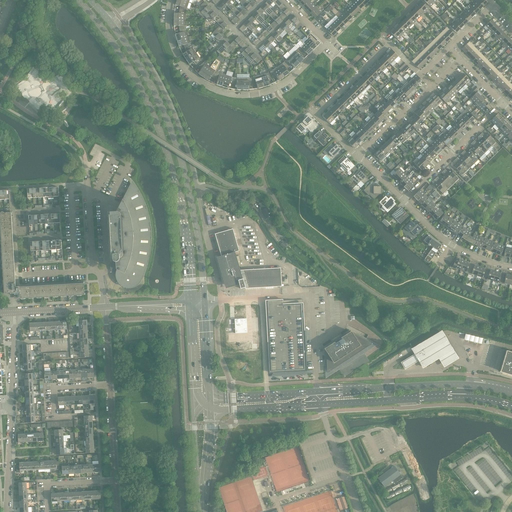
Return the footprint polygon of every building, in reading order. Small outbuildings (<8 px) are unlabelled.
[(189,3),(180,0),(176,0),(175,5),(180,6),(180,10),(187,11),(187,9),(189,3)] [(225,0),(218,7),(222,11),(227,6),(232,11),(235,7),(230,2),(230,3),(227,0),(225,0)] [(244,0),(242,0),(240,3),(245,8),(242,11),(240,12),(240,13),(244,16),(252,8),(249,4),(244,0)] [(278,0),(268,0),(265,4),(269,7),(274,2),(283,12),(278,17),(282,21),(291,13),(278,0)] [(312,0),(309,0),(304,6),(307,10),(313,4),(310,2),(312,0)] [(358,0),(356,0),(354,3),(360,9),(364,6),(358,0)] [(474,0),(476,2),(474,4),(479,10),(483,6),(477,0),(474,0)] [(201,12),(207,19),(210,15),(208,12),(211,9),(204,2),(201,6),(204,9),(201,12)] [(422,2),(418,6),(425,13),(429,9),(422,2)] [(354,3),(350,7),(356,13),(360,9),(354,3)] [(265,4),(256,12),(260,16),(265,11),(270,16),(274,12),(269,7),(265,4)] [(313,4),(307,10),(311,14),(319,7),(318,5),(316,7),(313,4)] [(469,5),(468,6),(476,14),(479,10),(474,4),(471,7),(469,5)] [(418,6),(414,10),(421,17),(425,13),(418,6)] [(469,9),(466,12),(472,18),(476,14),(468,6),(467,7),(469,9)] [(236,16),(231,21),(235,25),(244,16),(240,13),(240,12),(237,10),(235,7),(232,11),(236,16)] [(319,7),(311,14),(315,18),(321,12),(318,10),(320,8),(319,7)] [(350,7),(346,11),(352,17),(356,13),(350,7)] [(210,15),(207,19),(210,22),(214,19),(217,22),(221,19),(211,9),(208,12),(210,15)] [(174,13),(174,20),(186,20),(186,14),(187,11),(180,10),(179,13),(174,13)] [(414,10),(411,14),(417,20),(421,17),(414,10)] [(346,11),(342,14),(348,21),(352,17),(346,11)] [(256,12),(248,21),(251,24),(252,24),(253,23),(256,19),(261,24),(265,21),(260,16),(256,12)] [(274,12),(270,16),(275,21),(270,26),(273,29),(282,21),(278,17),(274,12)] [(462,13),(460,14),(468,21),(472,18),(466,12),(463,14),(462,13)] [(342,14),(338,18),(345,25),(348,21),(342,14)] [(411,14),(407,18),(413,24),(417,20),(411,14)] [(461,17),(458,19),(464,25),(468,21),(460,14),(459,15),(461,17)] [(293,15),(284,24),(288,27),(293,22),(296,26),(295,27),(299,31),(304,27),(300,22),(293,15)] [(338,18),(334,22),(341,28),(345,25),(338,18)] [(407,18),(403,21),(409,28),(413,24),(407,18)] [(220,25),(215,30),(219,34),(227,26),(221,19),(217,22),(220,25)] [(454,20),(453,21),(460,29),(464,25),(458,19),(456,22),(454,20)] [(186,20),(174,20),(174,26),(179,26),(179,30),(186,29),(190,28),(190,26),(186,26),(186,20)] [(486,31),(488,32),(495,24),(491,20),(486,26),(488,29),(486,31)] [(239,29),(243,33),(248,28),(253,33),(256,29),(253,26),(252,24),(251,24),(248,21),(239,29)] [(265,21),(261,24),(266,29),(261,34),(265,38),(273,29),(270,26),(265,21)] [(403,21),(399,25),(405,32),(409,28),(403,21)] [(460,29),(453,21),(452,22),(453,24),(451,27),(456,33),(460,29)] [(334,22),(331,26),(337,32),(341,28),(334,22)] [(284,24),(276,32),(279,36),(280,36),(282,38),(287,33),(288,34),(291,31),(288,27),(284,24)] [(495,24),(488,32),(489,33),(491,31),(493,34),(499,28),(495,24)] [(399,25),(395,29),(402,35),(405,32),(399,25)] [(445,29),(443,31),(450,39),(454,35),(445,25),(444,27),(445,29)] [(337,32),(331,26),(326,30),(333,36),(337,32)] [(499,28),(493,34),(496,36),(494,38),(495,40),(503,32),(499,28)] [(175,35),(177,41),(189,37),(187,31),(186,29),(179,30),(180,33),(175,35)] [(253,33),(252,34),(256,39),(253,43),(256,46),(265,38),(261,34),(256,29),(253,33)] [(402,35),(395,29),(391,33),(398,39),(402,35)] [(219,34),(215,30),(212,34),(215,37),(210,42),(213,46),(222,37),(219,34)] [(438,32),(437,33),(446,43),(450,39),(443,31),(440,34),(438,32)] [(276,32),(267,40),(271,44),(276,39),(279,42),(283,39),(282,38),(280,36),(279,36),(276,32)] [(503,32),(495,40),(496,41),(498,39),(501,42),(507,36),(503,32)] [(305,37),(302,40),(304,42),(313,51),(320,43),(311,33),(307,36),(307,39),(305,37)] [(438,36),(435,39),(442,46),(446,43),(437,33),(436,34),(438,36)] [(507,36),(501,42),(503,44),(502,46),(503,47),(510,40),(507,36)] [(189,37),(177,41),(179,47),(183,45),(185,48),(191,45),(190,43),(189,37)] [(238,37),(230,45),(233,49),(238,44),(241,47),(245,44),(238,37)] [(431,39),(429,41),(439,50),(442,46),(435,39),(432,41),(431,39)] [(267,40),(259,49),(262,52),(262,53),(265,50),(269,53),(271,51),(272,50),(274,47),(271,44),(267,40)] [(462,49),(466,53),(473,46),(471,43),(473,41),(471,40),(462,49)] [(511,41),(510,40),(503,47),(504,49),(506,47),(508,49),(511,45),(511,41)] [(430,44),(427,46),(435,54),(439,50),(429,41),(428,42),(430,44)] [(226,42),(218,50),(221,54),(225,50),(228,54),(230,52),(233,49),(230,45),(226,42)] [(304,42),(297,49),(303,54),(305,52),(308,55),(313,51),(304,42)] [(245,44),(241,47),(245,51),(241,54),(245,57),(248,54),(251,57),(254,53),(245,44)] [(191,45),(185,48),(187,52),(182,55),(186,60),(196,53),(193,48),(191,45)] [(423,47),(422,48),(431,58),(435,54),(427,46),(425,49),(423,47)] [(473,46),(466,53),(470,57),(479,48),(478,47),(476,48),(473,46)] [(422,51),(420,54),(427,61),(431,58),(422,48),(420,49),(422,51)] [(479,48),(470,57),(473,61),(481,53),(478,51),(480,49),(479,48)] [(297,49),(291,55),(299,64),(304,60),(300,56),(303,54),(297,49)] [(392,50),(387,54),(394,60),(398,56),(392,50)] [(196,53),(186,60),(189,65),(194,62),(196,65),(201,60),(200,58),(196,53)] [(248,54),(245,57),(251,64),(254,60),(258,64),(261,60),(254,53),(251,57),(248,54)] [(481,53),(473,61),(477,65),(487,55),(485,54),(484,56),(481,53)] [(387,54),(384,58),(390,64),(394,60),(387,54)] [(415,55),(414,56),(423,65),(427,61),(420,54),(417,56),(415,55)] [(291,55),(284,62),(289,67),(291,65),(295,68),(299,64),(291,55)] [(487,55),(477,65),(481,69),(489,61),(486,59),(488,57),(487,55)] [(423,65),(414,56),(413,57),(415,59),(412,62),(419,69),(423,65)] [(384,58),(380,61),(386,68),(390,64),(384,58)] [(380,61),(376,65),(382,72),(386,68),(380,61)] [(489,61),(481,69),(485,72),(494,63),(493,62),(491,64),(489,61)] [(198,74),(203,77),(210,67),(205,64),(204,62),(199,67),(201,70),(198,74)] [(282,63),(277,67),(284,77),(290,73),(287,69),(289,67),(284,62),(282,63)] [(494,63),(485,72),(489,76),(496,69),(493,66),(495,64),(494,63)] [(376,65),(372,69),(378,76),(382,72),(376,65)] [(210,67),(203,77),(208,81),(211,77),(215,78),(218,72),(215,71),(210,67)] [(284,77),(277,67),(272,71),(270,72),(273,78),(276,77),(279,81),(284,77)] [(372,69),(368,73),(375,79),(378,76),(372,69)] [(496,69),(489,76),(492,80),(502,71),(501,70),(499,72),(496,69)] [(502,71),(492,80),(496,84),(504,77),(501,74),(503,72),(502,71)] [(218,72),(215,78),(218,80),(216,85),(222,87),(226,75),(220,73),(218,72)] [(266,74),(260,75),(264,87),(270,85),(269,81),(272,79),(269,73),(266,74)] [(368,73),(364,77),(370,83),(370,84),(375,79),(368,73)] [(463,74),(459,78),(466,84),(470,80),(463,74)] [(226,75),(222,87),(228,89),(230,84),(233,85),(234,78),(232,77),(226,75)] [(254,77),(252,78),(253,85),(256,84),(258,89),(264,87),(260,75),(254,77)] [(416,75),(412,79),(418,85),(422,81),(416,75)] [(408,82),(414,89),(418,85),(412,79),(410,76),(406,80),(408,82)] [(504,77),(496,84),(500,88),(509,79),(508,78),(506,79),(504,77)] [(234,78),(233,85),(237,85),(237,90),(243,90),(243,78),(237,78),(234,78)] [(243,78),(243,90),(249,90),(249,85),(253,85),(252,78),(249,78),(243,78)] [(362,78),(358,83),(367,91),(371,87),(369,85),(363,79),(362,78)] [(459,78),(455,81),(462,88),(466,84),(459,78)] [(509,79),(500,88),(504,92),(511,84),(509,82),(511,80),(509,79)] [(455,81),(452,85),(458,92),(462,88),(455,81)] [(408,82),(404,86),(411,93),(414,89),(408,82)] [(358,83),(354,86),(363,95),(367,91),(358,83)] [(452,85),(448,89),(454,96),(458,92),(452,85)] [(354,86),(350,90),(357,97),(359,99),(363,95),(354,86)] [(404,86),(400,90),(407,97),(411,93),(404,86)] [(398,88),(395,92),(396,94),(401,99),(402,101),(404,103),(406,101),(404,99),(407,97),(400,90),(398,88)] [(448,89),(444,93),(450,99),(454,96),(448,89)] [(350,90),(347,94),(353,101),(357,97),(350,90)] [(395,92),(391,96),(397,102),(401,99),(396,94),(395,92)] [(450,99),(444,93),(440,97),(446,103),(450,99)] [(470,99),(474,103),(481,97),(477,93),(470,99)] [(347,94),(343,98),(349,104),(353,101),(347,94)] [(435,95),(431,99),(438,105),(442,101),(435,95)] [(388,102),(389,102),(393,106),(397,102),(391,96),(386,100),(388,102)] [(481,97),(474,103),(478,107),(484,100),(481,97)] [(343,98),(339,102),(345,108),(349,104),(343,98)] [(431,99),(428,102),(434,109),(438,105),(431,99)] [(484,100),(478,107),(481,111),(488,104),(484,100)] [(385,101),(381,105),(387,112),(391,108),(387,104),(387,103),(385,101)] [(339,102),(335,105),(341,112),(345,108),(339,102)] [(428,102),(424,106),(430,113),(434,109),(428,102)] [(377,109),(379,111),(383,116),(387,112),(381,105),(379,103),(375,107),(377,109)] [(488,104),(481,111),(485,115),(492,108),(488,104)] [(335,105),(331,109),(338,116),(341,112),(335,105)] [(424,106),(420,110),(426,117),(430,113),(424,106)] [(331,109),(327,113),(334,119),(338,116),(331,109)] [(414,112),(418,116),(422,120),(423,120),(426,117),(420,110),(417,113),(415,111),(414,112)] [(379,111),(375,115),(381,122),(384,119),(386,121),(387,119),(383,116),(379,111)] [(466,111),(462,115),(470,123),(474,119),(466,111)] [(327,113),(323,117),(330,124),(332,126),(336,122),(334,119),(327,113)] [(462,114),(458,118),(466,127),(470,123),(462,115),(462,114)] [(491,121),(495,125),(502,118),(498,114),(491,121)] [(375,115),(371,119),(377,125),(381,122),(375,115)] [(300,123),(296,128),(301,134),(303,132),(304,134),(309,130),(311,133),(317,127),(313,123),(311,121),(312,121),(311,120),(308,116),(302,122),(303,122),(301,124),(300,123)] [(418,116),(414,120),(420,126),(424,122),(423,120),(422,120),(418,116)] [(458,118),(454,122),(456,124),(462,130),(466,127),(458,118)] [(502,118),(495,125),(499,129),(506,122),(502,118)] [(371,119),(367,123),(374,129),(377,125),(371,119)] [(414,120),(410,124),(414,128),(416,130),(420,126),(414,120)] [(506,122),(499,129),(502,132),(509,126),(506,122)] [(367,123),(363,126),(370,133),(374,129),(367,123)] [(456,124),(452,127),(459,134),(462,130),(456,124)] [(408,125),(404,129),(410,136),(415,132),(413,130),(408,125)] [(450,125),(446,129),(455,138),(459,134),(452,127),(450,125)] [(363,126),(359,130),(366,137),(370,133),(363,126)] [(511,128),(509,126),(502,132),(506,136),(511,130),(511,128)] [(395,130),(397,132),(394,135),(401,142),(401,141),(403,143),(406,140),(405,138),(400,133),(397,129),(395,130)] [(404,129),(400,133),(405,138),(406,140),(410,136),(404,129)] [(446,129),(443,133),(451,142),(455,138),(446,129)] [(359,130),(356,134),(362,140),(366,137),(359,130)] [(319,131),(312,138),(315,140),(316,139),(323,146),(327,143),(324,140),(328,136),(325,133),(324,134),(322,133),(321,133),(319,131)] [(443,133),(439,137),(441,139),(445,144),(449,148),(450,146),(448,144),(451,142),(443,133)] [(483,134),(482,133),(481,135),(492,146),(496,142),(487,133),(484,136),(483,135),(483,134)] [(356,134),(352,138),(358,144),(362,140),(356,134)] [(394,135),(391,139),(397,145),(401,142),(394,135)] [(481,135),(479,136),(480,137),(481,137),(482,138),(481,139),(479,141),(488,150),(490,152),(494,149),(492,146),(481,135)] [(439,137),(435,141),(441,147),(445,144),(441,139),(439,137)] [(358,144),(352,138),(348,142),(354,148),(358,144)] [(391,139),(387,143),(393,149),(397,145),(391,139)] [(433,147),(432,147),(437,152),(441,147),(435,141),(431,145),(433,147)] [(475,141),(473,142),(484,154),(488,150),(479,141),(476,144),(475,143),(475,141)] [(473,142),(471,144),(472,145),(474,145),(474,146),(471,149),(480,158),(484,154),(473,142)] [(387,143),(383,146),(389,153),(393,149),(387,143)] [(426,144),(423,148),(425,150),(425,151),(431,157),(436,153),(433,151),(431,148),(429,146),(429,147),(426,144)] [(329,146),(323,152),(326,155),(329,153),(333,157),(341,150),(336,145),(332,149),(329,146)] [(383,146),(379,150),(385,157),(389,153),(383,146)] [(379,150),(375,154),(379,159),(378,160),(382,164),(385,161),(383,159),(385,157),(379,150)] [(421,155),(423,156),(428,161),(431,157),(425,151),(421,155)] [(465,151),(464,151),(463,152),(474,164),(478,160),(469,151),(466,154),(465,153),(465,151)] [(463,152),(461,154),(462,155),(463,155),(464,156),(461,159),(470,168),(474,164),(463,152)] [(344,156),(338,162),(342,166),(340,168),(343,171),(345,169),(348,172),(351,169),(354,172),(357,169),(355,167),(354,168),(353,167),(354,166),(347,158),(344,156)] [(423,156),(419,160),(426,167),(428,164),(430,166),(432,164),(428,161),(423,156)] [(417,158),(413,162),(415,164),(413,166),(417,170),(419,168),(421,171),(426,167),(419,160),(417,158)] [(457,158),(455,160),(466,171),(470,168),(461,159),(459,161),(457,158)] [(466,171),(455,160),(453,161),(456,164),(453,166),(462,175),(466,171)] [(392,175),(396,179),(403,173),(399,169),(400,168),(398,165),(393,170),(396,172),(392,175)] [(361,172),(360,172),(358,170),(349,179),(352,182),(354,180),(358,184),(361,181),(364,185),(368,180),(365,177),(366,177),(365,176),(366,176),(363,174),(361,172)] [(446,170),(445,170),(443,171),(455,183),(459,179),(450,170),(447,173),(446,172),(446,170)] [(444,175),(442,178),(451,187),(455,183),(443,171),(442,173),(444,175)] [(403,173),(396,179),(400,183),(407,176),(403,173)] [(407,176),(400,183),(404,187),(411,180),(407,176)] [(438,178),(437,177),(436,179),(447,190),(451,187),(442,178),(439,180),(438,180),(438,178)] [(436,179),(434,180),(435,181),(436,181),(437,182),(434,185),(443,194),(447,190),(436,179)] [(411,180),(404,187),(408,191),(415,184),(411,180)] [(110,212),(110,216),(109,216),(111,255),(112,254),(112,258),(112,259),(113,260),(114,261),(114,262),(113,263),(112,264),(112,265),(112,266),(112,267),(112,268),(112,270),(113,270),(114,271),(114,272),(115,273),(116,273),(116,274),(116,275),(116,276),(116,277),(116,278),(116,279),(117,281),(117,282),(118,282),(118,283),(119,283),(119,284),(120,285),(121,286),(122,287),(123,287),(124,287),(124,288),(125,288),(126,288),(127,288),(128,288),(129,288),(131,288),(132,288),(133,288),(134,288),(135,287),(136,287),(137,286),(138,285),(139,284),(140,283),(140,282),(141,282),(141,281),(142,278),(144,276),(145,273),(146,270),(147,268),(147,265),(148,262),(149,259),(149,257),(150,254),(150,252),(151,249),(151,247),(151,245),(151,243),(151,240),(151,238),(151,235),(151,233),(151,229),(151,226),(150,224),(150,221),(149,219),(149,216),(148,213),(148,211),(147,208),(146,206),(145,203),(144,200),(143,198),(142,196),(140,193),(139,190),(137,188),(136,185),(134,182),(132,181),(123,198),(124,200),(123,201),(122,200),(116,212),(110,212)] [(371,183),(363,191),(369,196),(370,195),(374,199),(380,194),(381,194),(381,193),(383,190),(381,188),(381,186),(380,186),(377,184),(375,186),(373,186),(371,183)] [(413,197),(417,201),(424,194),(420,190),(413,197)] [(424,194),(417,201),(421,205),(428,198),(424,194)] [(428,198),(421,205),(425,208),(432,202),(434,200),(430,196),(428,198)] [(385,197),(380,203),(383,206),(382,207),(387,212),(395,204),(393,202),(394,201),(391,198),(388,200),(385,197)] [(261,207),(259,208),(263,214),(265,219),(272,216),(264,201),(260,203),(261,207)] [(432,202),(425,208),(429,212),(436,206),(432,202)] [(436,206),(429,212),(433,216),(439,209),(436,206)] [(392,215),(395,218),(400,224),(408,216),(400,208),(392,215)] [(439,209),(433,216),(436,220),(443,213),(439,209)] [(11,212),(0,213),(0,224),(4,294),(14,293),(14,292),(17,292),(19,292),(20,298),(20,299),(85,295),(84,283),(75,284),(75,285),(19,288),(19,286),(14,287),(10,221),(12,221),(11,212)] [(439,222),(444,225),(449,218),(444,214),(439,222)] [(449,218),(444,225),(448,228),(454,221),(449,218)] [(405,228),(402,231),(407,236),(408,235),(412,240),(416,237),(415,236),(422,230),(417,224),(416,226),(411,221),(405,228)] [(454,221),(448,228),(453,232),(458,224),(454,221)] [(458,224),(453,232),(457,235),(463,227),(458,224)] [(463,227),(457,235),(462,238),(467,230),(463,227)] [(217,257),(224,284),(226,288),(239,284),(241,289),(245,288),(245,289),(282,286),(281,268),(241,271),(235,252),(239,251),(233,229),(215,234),(221,256),(217,257)] [(467,230),(462,238),(468,242),(471,237),(469,236),(472,233),(467,230)] [(471,237),(468,242),(475,245),(479,236),(474,234),(472,238),(471,237)] [(441,246),(431,239),(428,236),(423,241),(428,244),(428,245),(428,246),(429,246),(430,246),(433,247),(425,259),(430,262),(440,247),(441,246)] [(479,236),(475,245),(480,247),(484,238),(479,236)] [(484,238),(480,247),(485,249),(489,240),(484,238)] [(489,240),(485,249),(490,251),(494,242),(489,240)] [(494,242),(490,251),(495,253),(499,245),(494,242)] [(499,245),(495,253),(501,256),(504,247),(499,245)] [(454,260),(450,267),(452,268),(455,269),(456,268),(461,270),(464,261),(459,259),(458,261),(455,260),(454,260)] [(464,261),(461,270),(465,272),(465,273),(468,274),(471,267),(469,266),(470,263),(464,261)] [(471,267),(468,274),(471,275),(472,274),(477,276),(480,267),(474,265),(474,268),(471,267)] [(480,267),(477,276),(482,277),(481,279),(484,280),(487,272),(484,271),(485,269),(480,267)] [(487,272),(484,280),(488,281),(488,279),(493,281),(496,272),(490,270),(489,273),(487,272)] [(496,272),(493,281),(498,282),(498,283),(501,284),(503,276),(500,276),(501,273),(496,272)] [(503,276),(501,284),(504,285),(505,284),(510,285),(511,276),(506,274),(506,277),(503,276)] [(282,300),(266,301),(268,342),(269,342),(269,346),(268,346),(270,373),(286,372),(286,371),(290,371),(290,372),(306,371),(305,344),(304,344),(304,341),(304,339),(303,336),(304,336),(304,334),(303,334),(303,331),(304,331),(302,304),(282,305),(282,300)] [(235,319),(235,333),(247,333),(246,319),(235,319)] [(337,342),(335,344),(334,343),(335,343),(334,342),(333,343),(333,344),(330,345),(329,346),(326,348),(324,349),(325,350),(326,350),(328,353),(327,353),(328,353),(327,353),(328,372),(346,360),(349,358),(349,359),(350,358),(350,357),(353,355),(353,356),(372,344),(355,335),(354,336),(352,333),(351,331),(350,332),(350,333),(347,334),(345,335),(346,335),(343,337),(341,338),(342,338),(342,339),(340,340),(339,340),(338,340),(337,340),(337,341),(337,342)] [(425,347),(433,361),(423,367),(424,368),(439,359),(442,364),(444,367),(458,359),(456,355),(442,332),(430,339),(432,343),(425,347)] [(430,339),(412,349),(414,352),(415,354),(419,360),(423,367),(433,361),(425,347),(432,343),(431,341),(430,339)] [(511,352),(506,350),(500,372),(511,375),(511,352)] [(415,354),(402,363),(405,369),(419,360),(415,354)] [(26,470),(26,462),(20,463),(20,466),(16,466),(17,472),(20,472),(20,471),(26,470)] [(385,487),(400,475),(394,466),(378,478),(385,487)] [(402,478),(401,476),(393,481),(395,484),(402,478)] [(344,497),(340,498),(343,509),(348,508),(344,497)]
